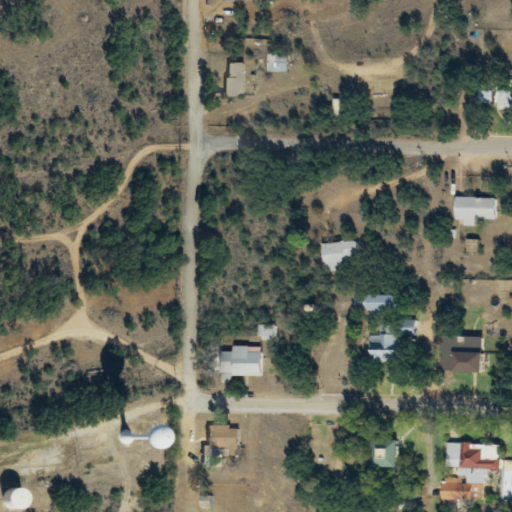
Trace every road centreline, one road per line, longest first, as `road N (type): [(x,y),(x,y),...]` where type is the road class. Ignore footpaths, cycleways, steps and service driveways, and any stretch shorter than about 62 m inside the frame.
road 1 (residential): [(433,415),(436,0)]
road 2 (residential): [(192,0),(189,405)]
road 3 (residential): [(189,405),(511,418)]
road 4 (residential): [(191,147),(511,155)]
